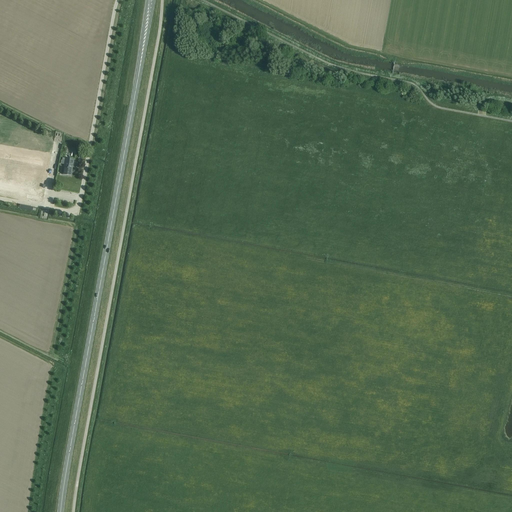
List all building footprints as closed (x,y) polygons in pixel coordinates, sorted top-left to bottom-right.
[(45,145),(38,145),(38,149),(44,150),(44,156),(52,156),(52,142),(45,142),(45,145)] [(10,145),(8,161),(40,166),(42,150),(10,145)] [(74,160),(63,158),(62,162),(65,163),(63,172),(63,171),(62,175),(67,176),(67,175),(71,176),(74,160)] [(0,192),(22,197),(23,190),(31,192),(35,172),(27,171),(28,167),(0,162),(0,192)] [(75,203),(76,193),(61,190),(60,200),(67,201),(67,202),(75,203)]
